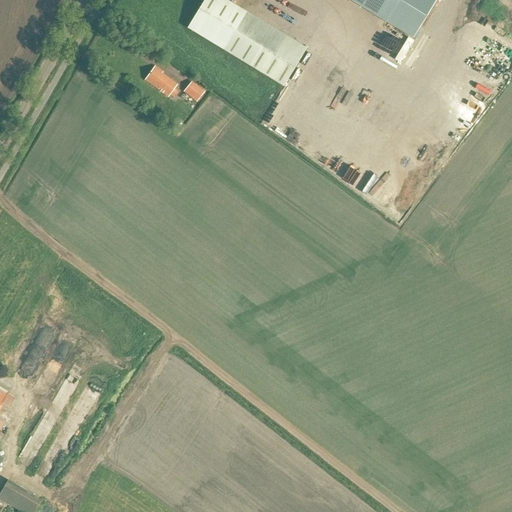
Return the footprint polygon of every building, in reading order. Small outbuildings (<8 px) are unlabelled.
[(226,0),(204,0),(188,28),(284,87),(307,49),(226,0)] [(350,0),(413,38),(436,0),(350,0)] [(511,53),(502,48),(495,60),(511,69),(511,53)] [(173,89),(177,85),(162,74),(163,72),(156,67),(148,78),(146,81),(167,97),(169,94),(174,98),(179,92),(173,89)] [(192,82),(184,92),(197,102),(205,92),(192,82)] [(15,398),(8,394),(0,388),(0,470),(7,459),(0,455),(0,433),(1,432),(0,431),(0,408),(3,403),(10,407),(15,398)] [(10,481),(0,496),(0,500),(20,511),(36,511),(44,500),(10,481)]
